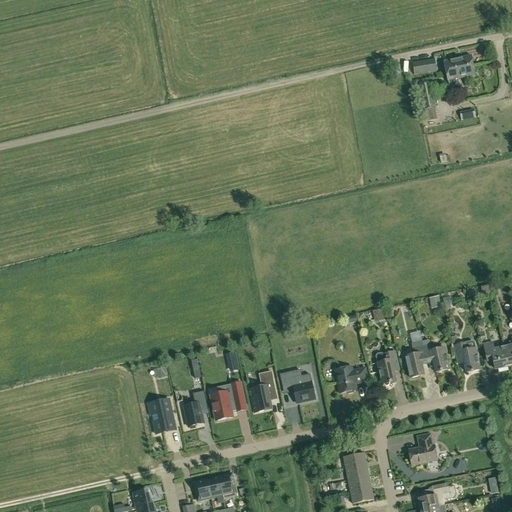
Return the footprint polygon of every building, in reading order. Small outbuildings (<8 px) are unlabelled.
[(446,71),(473,66),(470,56),(443,62),(446,71)] [(436,72),(437,72),(435,59),(412,63),(412,64),(414,75),(436,72)] [(475,75),(473,66),(446,71),(448,81),(449,87),(459,85),(458,79),(475,75)] [(424,110),(427,123),(435,122),(432,109),(436,108),(430,83),(419,86),(424,110)] [(441,307),(439,297),(429,299),(431,309),(441,307)] [(382,313),(383,318),(388,317),(386,308),(373,311),(374,315),(382,313)] [(357,321),(356,314),(345,316),(346,323),(357,321)] [(429,340),(423,342),(425,353),(428,364),(432,363),(433,363),(436,373),(449,370),(444,348),(434,350),(432,344),(430,344),(429,340)] [(475,349),(473,340),(454,345),(454,346),(458,364),(464,363),(466,373),(480,370),(475,349)] [(428,364),(425,353),(423,342),(415,343),(411,344),(414,355),(405,357),(410,376),(410,378),(418,376),(424,375),(421,365),(428,364)] [(495,370),(508,367),(503,347),(494,349),(492,342),(483,344),(487,362),(493,361),(495,370)] [(511,345),(503,347),(508,367),(511,366),(511,345)] [(380,376),(382,385),(384,385),(385,387),(387,387),(389,386),(390,384),(390,383),(396,382),(394,376),(393,372),(399,371),(395,352),(383,355),(381,353),(377,354),(376,356),(377,364),(380,376)] [(230,364),(237,362),(235,354),(227,355),(229,364),(230,364)] [(368,382),(365,369),(352,372),(351,368),(335,371),(340,394),(347,393),(348,395),(353,394),(354,391),(356,391),(354,383),(358,383),(359,384),(368,382)] [(277,395),(272,372),(266,373),(268,381),(262,383),(263,387),(253,389),(255,399),(251,400),(254,413),(272,410),(269,397),(277,395)] [(315,400),(309,375),(291,379),(289,373),(279,375),(283,389),(293,387),(296,404),(315,400)] [(211,396),(216,422),(233,418),(232,412),(237,411),(236,406),(237,406),(236,401),(243,400),(244,401),(240,384),(231,386),(233,392),(211,396)] [(184,407),(188,428),(204,424),(202,414),(203,412),(208,411),(204,392),(193,394),(195,405),(184,407)] [(366,398),(358,400),(360,407),(368,405),(366,398)] [(169,400),(148,405),(151,417),(152,416),(156,434),(176,430),(169,400)] [(409,451),(412,466),(437,461),(434,446),(433,446),(431,435),(417,437),(419,449),(409,451)] [(346,470),(366,465),(364,454),(343,458),(346,470)] [(369,477),(366,465),(346,470),(348,481),(369,477)] [(219,477),(224,500),(237,498),(236,494),(237,493),(235,486),(235,485),(234,482),(235,482),(235,481),(234,482),(233,476),(229,477),(228,475),(228,476),(226,476),(226,475),(225,475),(225,476),(224,476),(223,476),(223,477),(221,477),(221,476),(221,477),(219,478),(219,477)] [(224,500),(219,477),(218,477),(218,478),(217,478),(217,477),(216,478),(214,479),(214,478),(214,479),(212,479),(212,478),(211,479),(212,480),(208,481),(207,480),(206,480),(211,499),(223,497),(223,501),(224,500)] [(351,493),(371,489),(369,477),(348,481),(351,493)] [(499,493),(496,478),(489,480),(492,494),(499,493)] [(211,499),(206,480),(205,481),(205,480),(204,480),(204,481),(203,481),(202,481),(200,482),(200,481),(200,482),(198,482),(197,482),(198,484),(194,485),(195,490),(195,491),(196,494),(195,494),(195,495),(196,495),(198,502),(211,499)] [(439,507),(444,506),(443,502),(453,499),(456,495),(454,486),(449,487),(433,490),(434,496),(418,500),(421,511),(439,507)] [(373,500),(371,489),(351,493),(353,505),(373,500)] [(137,508),(154,504),(148,490),(132,493),(132,494),(133,494),(136,508),(137,508)]
